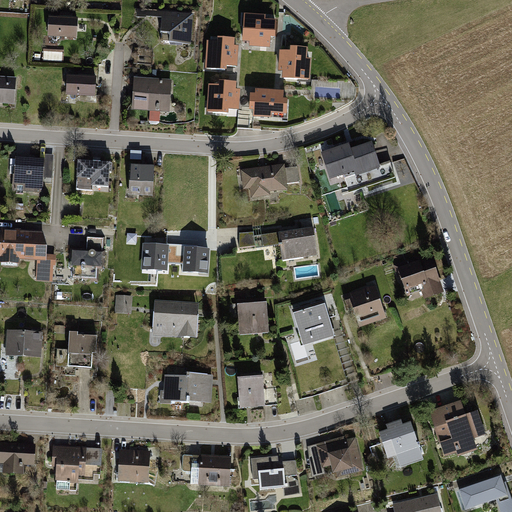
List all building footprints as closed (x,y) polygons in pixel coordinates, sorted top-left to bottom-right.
[(194,16),(163,15),(162,37),(172,37),(172,47),(193,48),(194,16)] [(267,17),(245,15),(243,44),(250,44),(250,48),(271,50),(272,39),(276,40),(277,22),(266,21),(267,17)] [(49,21),(48,44),(78,46),(79,23),(49,21)] [(207,42),(205,71),(228,72),(229,68),(238,68),(239,48),(235,48),(236,40),(218,39),(218,43),(207,42)] [(284,73),(283,81),(311,83),(312,62),(308,61),(309,50),(292,49),(291,53),(280,52),(279,73),(284,73)] [(0,80),(0,108),(16,110),(17,81),(0,80)] [(98,82),(69,80),(68,99),(97,101),(98,82)] [(173,83),(135,81),(133,114),(150,115),(150,123),(161,123),(161,115),(172,116),(173,83)] [(209,86),(207,114),(229,115),(230,112),(239,112),(241,92),(237,91),(237,83),(220,82),(219,87),(209,86)] [(285,93),(256,91),(256,95),(251,95),(250,112),(254,112),(254,119),(273,120),(273,115),(288,116),(289,101),(284,101),(285,93)] [(332,154),(322,157),(332,186),(346,181),(351,196),(397,181),(391,164),(380,167),(373,146),(351,153),(350,148),(341,151),(340,147),(335,149),(331,150),(332,154)] [(14,158),(11,190),(43,192),(43,182),(51,183),(54,156),(46,155),(45,160),(14,158)] [(111,165),(78,162),(76,190),(109,192),(111,165)] [(285,168),(242,172),(244,191),(252,191),(253,201),(288,198),(287,188),(300,186),(298,169),(285,171),(285,168)] [(131,173),(130,199),(155,200),(156,174),(148,174),(131,173)] [(315,231),(263,237),(264,246),(257,246),(255,234),(239,236),(241,253),(265,251),(266,261),(272,260),(273,270),(287,269),(286,264),(318,261),(315,231)] [(48,237),(4,235),(1,270),(22,271),(22,265),(46,266),(48,237)] [(87,256),(72,255),(72,271),(75,271),(74,283),(98,284),(99,273),(104,273),(105,254),(115,254),(116,242),(88,240),(87,256)] [(166,271),(168,247),(146,245),(144,270),(166,271)] [(171,248),(171,263),(183,264),(182,273),(208,275),(209,250),(171,248)] [(431,253),(395,265),(406,297),(422,292),(426,304),(446,297),(431,253)] [(388,323),(377,287),(344,298),(347,304),(352,303),(361,332),(388,323)] [(133,297),(117,297),(116,317),(133,318),(133,297)] [(200,306),(155,304),(154,339),(198,341),(199,314),(200,306)] [(267,306),(239,309),(238,305),(232,306),(233,319),(239,318),(241,338),(270,335),(267,306)] [(327,310),(295,320),(304,347),(336,338),(327,310)] [(43,336),(8,334),(7,356),(41,358),(43,336)] [(79,337),(71,337),(70,352),(59,351),(58,370),(63,370),(92,371),(93,357),(98,358),(99,341),(79,340),(79,337)] [(267,407),(276,406),(274,372),(265,372),(267,407)] [(187,379),(166,378),(165,392),(161,392),(160,405),(212,407),(213,378),(208,378),(208,374),(187,373),(187,379)] [(264,380),(238,381),(239,412),(266,410),(264,380)] [(462,403),(430,414),(446,461),(457,457),(458,461),(479,454),(475,442),(486,438),(479,415),(467,418),(462,403)] [(389,432),(383,434),(390,457),(394,455),(399,470),(424,462),(412,425),(404,427),(402,422),(387,427),(389,432)] [(347,439),(309,448),(314,481),(327,478),(325,472),(332,470),(334,479),(339,477),(340,482),(366,475),(357,439),(347,442),(347,439)] [(0,444),(0,466),(3,467),(2,477),(24,479),(25,468),(36,469),(37,447),(0,444)] [(103,450),(53,447),(51,477),(55,477),(55,486),(78,488),(79,479),(91,480),(92,472),(102,473),(103,450)] [(151,452),(120,452),(119,484),(150,484),(151,452)] [(230,457),(184,455),(183,470),(185,472),(195,472),(194,484),(229,486),(230,457)] [(280,459),(250,460),(251,481),(261,481),(262,493),(288,491),(287,479),(298,479),(298,464),(280,465),(280,459)] [(511,511),(511,498),(504,476),(459,491),(466,511),(498,501),(501,511),(511,511)] [(32,495),(22,495),(22,503),(31,503),(32,495)] [(442,511),(438,496),(394,507),(395,511),(442,511)]
